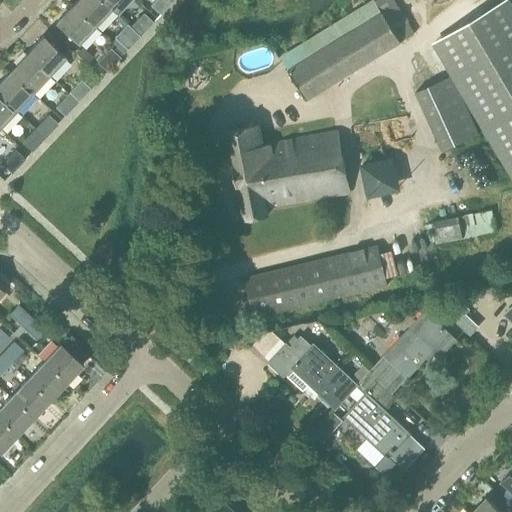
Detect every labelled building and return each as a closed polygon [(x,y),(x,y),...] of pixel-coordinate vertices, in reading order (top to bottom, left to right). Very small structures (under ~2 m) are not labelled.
[(76,0),(72,5),(95,26),(111,8),(102,0),(76,0)] [(102,0),(111,8),(118,14),(130,0),(102,0)] [(173,1),(171,0),(155,0),(151,5),(160,14),(173,1)] [(511,16),(502,0),(501,0),(435,41),(511,167),(511,16)] [(95,26),(72,5),(56,23),(78,44),(95,26)] [(131,27),(141,35),(153,22),(144,13),(131,27)] [(289,72),(295,81),(306,100),(401,42),(384,14),(289,72)] [(141,35),(131,27),(118,40),(128,49),(141,35)] [(26,54),(49,75),(66,57),(43,36),(26,54)] [(98,62),(107,71),(120,57),(111,48),(98,62)] [(10,72),(32,93),(43,81),(49,75),(26,54),(10,72)] [(0,96),(16,111),(32,93),(10,72),(2,81),(0,82),(0,96)] [(415,92),(442,149),(476,133),(449,76),(415,92)] [(82,80),(69,94),(78,102),(91,88),(82,80)] [(56,107),(66,116),(78,102),(69,94),(56,107)] [(0,127),(0,128),(16,111),(0,96),(0,127)] [(35,129),(45,138),(58,124),(49,115),(35,129)] [(227,131),(228,133),(227,133),(234,165),(233,165),(238,188),(245,219),(268,214),(267,206),(350,192),(338,132),(271,144),(263,145),(259,124),(227,131)] [(45,138),(35,129),(23,142),(33,151),(45,138)] [(12,173),(25,159),(16,150),(3,164),(12,173)] [(364,251),(332,259),(250,277),(258,313),(328,297),(328,295),(372,285),(364,251)] [(458,298),(445,311),(458,324),(472,310),(458,298)] [(23,327),(32,317),(18,304),(10,314),(23,327)] [(372,371),(390,388),(404,373),(408,377),(432,351),(439,358),(456,339),(426,311),(385,355),(386,355),(372,371)] [(32,317),(23,327),(37,339),(46,330),(32,317)] [(0,329),(0,348),(10,337),(1,329),(0,329)] [(284,376),(286,374),(304,390),(310,384),(336,408),(357,386),(358,385),(299,330),(269,362),(284,376)] [(1,354),(10,363),(23,349),(13,340),(1,354)] [(44,361),(66,382),(83,365),(60,344),(44,361)] [(0,373),(10,363),(1,354),(0,354),(0,373)] [(66,382),(44,361),(27,379),(49,400),(66,382)] [(366,394),(345,416),(389,457),(405,469),(412,464),(416,458),(406,447),(405,447),(414,438),(410,434),(377,402),(390,388),(372,371),(358,385),(357,386),(366,394)] [(49,400),(27,379),(10,397),(33,418),(49,400)] [(33,418),(10,397),(0,407),(0,420),(16,435),(33,418)] [(335,414),(324,427),(333,435),(344,423),(335,414)] [(0,452),(16,435),(0,420),(0,452)] [(414,439),(406,447),(416,458),(420,461),(428,452),(414,439)] [(511,470),(502,481),(511,489),(511,470)] [(473,511),(504,511),(488,496),(473,511)] [(236,511),(238,509),(229,501),(227,503),(225,501),(215,511),(236,511)]
